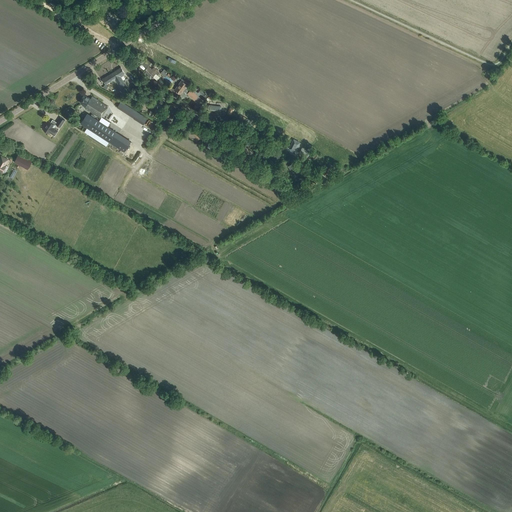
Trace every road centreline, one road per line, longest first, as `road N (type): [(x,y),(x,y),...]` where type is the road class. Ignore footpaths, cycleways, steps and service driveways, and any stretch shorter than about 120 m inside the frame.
road 1 (tertiary): [(0,121),(194,0)]
road 2 (track): [(340,0),(482,66)]
